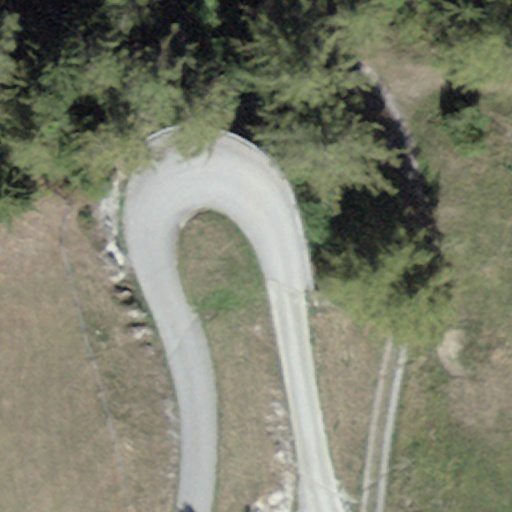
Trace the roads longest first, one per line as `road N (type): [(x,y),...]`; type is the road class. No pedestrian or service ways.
road 1 (unclassified): [(196,511),(197,399),(149,233),(162,196),(176,183),(214,177),(251,195),(276,240),(328,511)]
road 2 (track): [(373,511),(392,370),(415,291),(418,208),(404,167),(408,116),(421,95),(452,89),(511,106)]
road 3 (track): [(404,167),(385,96),(362,57),(299,0)]
